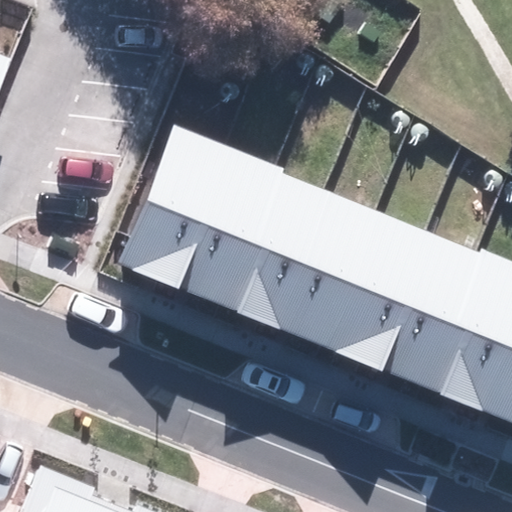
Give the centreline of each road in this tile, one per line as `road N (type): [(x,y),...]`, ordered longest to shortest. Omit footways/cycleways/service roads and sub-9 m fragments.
road 1 (residential): [(460,511),(0,330)]
road 2 (residential): [(58,0),(0,146)]
